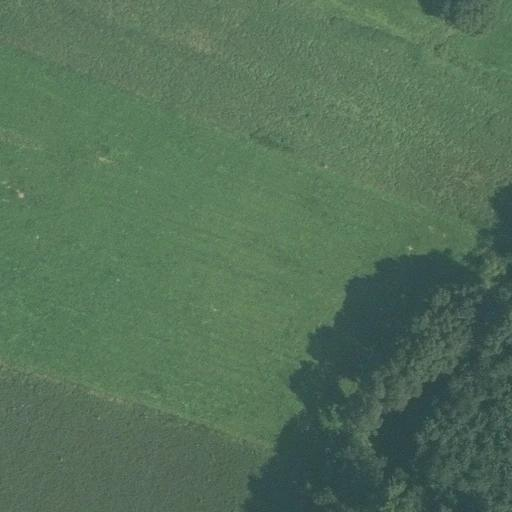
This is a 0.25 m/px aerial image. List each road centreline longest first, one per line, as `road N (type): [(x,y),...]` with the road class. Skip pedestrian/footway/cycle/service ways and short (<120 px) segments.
road 1 (track): [(511,240),(452,291),(401,355),(370,400),(322,511)]
road 2 (track): [(381,511),(434,390),(511,303)]
